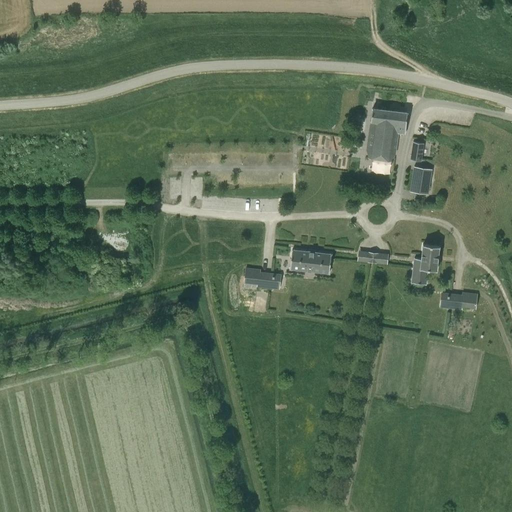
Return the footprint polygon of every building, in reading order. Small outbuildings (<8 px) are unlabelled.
[(372,108),(366,150),(394,154),(398,132),(404,133),(407,113),(372,108)] [(413,141),(410,159),(421,161),(424,143),(413,141)] [(414,166),(409,191),(428,194),(432,169),(414,166)] [(414,258),(411,283),(426,284),(427,269),(436,270),(436,269),(439,247),(439,246),(423,244),(423,245),(421,259),(414,258)] [(290,268),(290,269),(291,269),(328,273),(329,273),(329,272),(331,255),(331,254),(330,254),(293,250),(292,250),(292,251),(290,268)] [(387,265),(388,254),(358,251),(357,262),(387,265)] [(245,268),(243,283),(257,285),(256,287),(279,289),(281,274),(260,272),(260,269),(245,268)] [(441,292),(439,307),(461,310),(462,307),(475,309),(477,294),(462,292),(462,295),(449,293),(441,292)]
